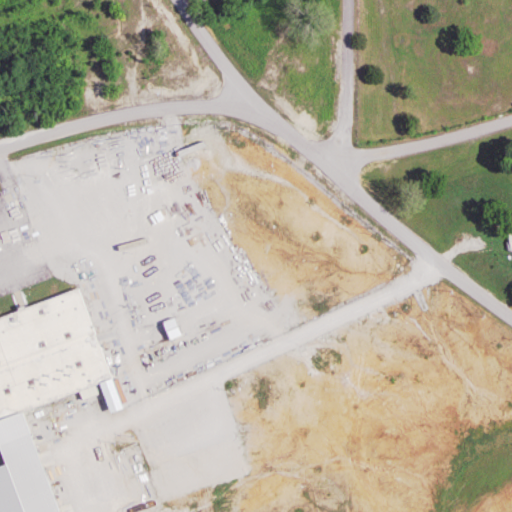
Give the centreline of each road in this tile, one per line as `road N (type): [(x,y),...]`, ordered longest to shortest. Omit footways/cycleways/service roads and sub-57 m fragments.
road 1 (residential): [(511,312),(261,107)]
road 2 (residential): [(261,107),(97,118),(0,147)]
road 3 (residential): [(511,120),(400,151),(326,158)]
road 4 (residential): [(326,158),(351,143),(353,0)]
road 5 (residential): [(261,107),(178,0)]
